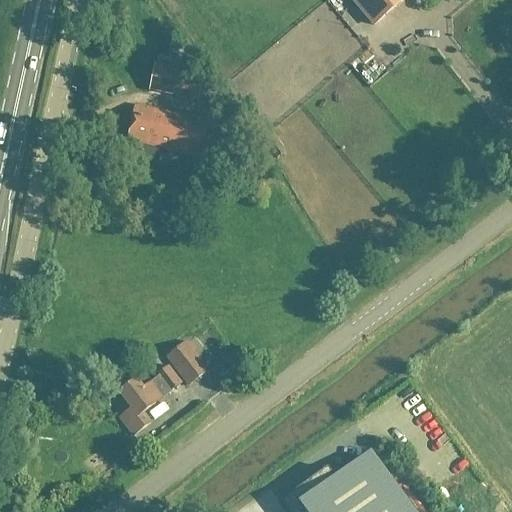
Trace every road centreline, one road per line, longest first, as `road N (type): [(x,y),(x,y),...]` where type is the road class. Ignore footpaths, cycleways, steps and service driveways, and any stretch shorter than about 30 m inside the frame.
road 1 (unclassified): [(120,511),(511,211)]
road 2 (unclassified): [(0,370),(79,0)]
road 3 (primary): [(0,171),(37,0)]
